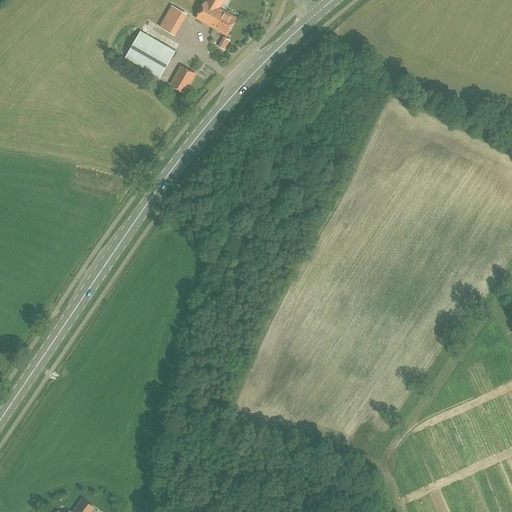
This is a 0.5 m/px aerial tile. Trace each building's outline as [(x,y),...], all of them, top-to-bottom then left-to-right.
[(227,35),(236,19),(218,8),(222,0),(208,0),(207,2),(206,1),(196,18),(227,35)] [(171,9),(161,27),(174,35),(186,14),(181,11),(173,6),(171,9)] [(175,51),(141,31),(126,58),(160,78),(175,51)] [(228,50),(235,41),(229,37),(223,47),(228,50)] [(195,75),(181,67),(171,85),(185,93),(195,75)] [(96,511),(97,511),(94,508),(92,507),(82,500),(73,511),(96,511)]
